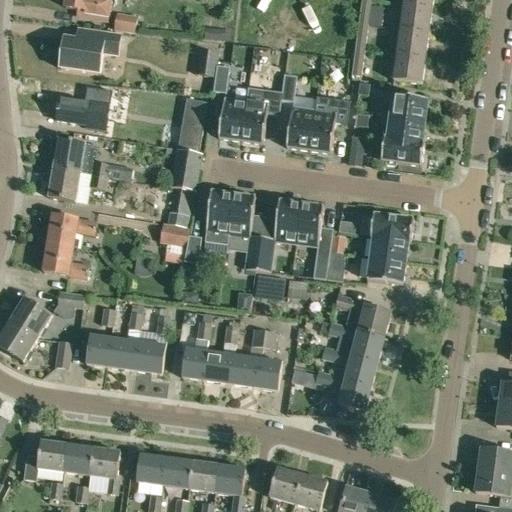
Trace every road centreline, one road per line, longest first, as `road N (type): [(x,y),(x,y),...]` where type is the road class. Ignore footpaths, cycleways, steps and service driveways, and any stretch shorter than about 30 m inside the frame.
road 1 (residential): [(438,481),(266,431),(36,396),(0,381)]
road 2 (residential): [(438,481),(474,202)]
road 3 (residential): [(474,202),(216,168)]
road 4 (residential): [(474,202),(502,0)]
road 5 (residential): [(0,242),(7,159),(0,88)]
